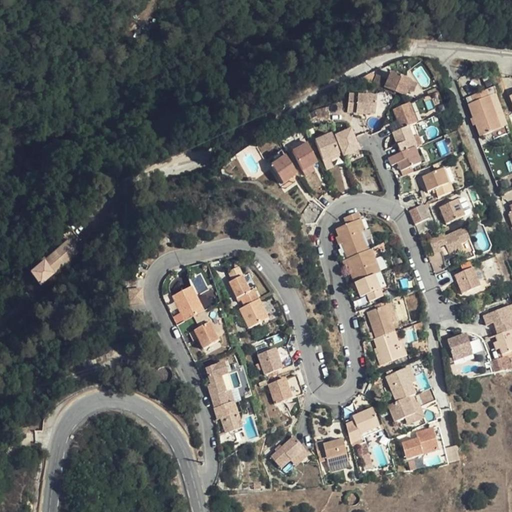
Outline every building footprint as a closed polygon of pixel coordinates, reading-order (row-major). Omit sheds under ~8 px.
[(390,71),(386,79),(385,84),(382,82),(383,78),(375,75),(372,83),(404,94),(407,87),(410,79),(390,71)] [(416,81),(410,79),(407,87),(412,89),(416,81)] [(478,101),(472,103),(474,108),(484,134),(505,126),(490,88),(476,94),(478,101)] [(356,110),(356,113),(373,114),(374,96),(346,96),(346,110),(356,110)] [(398,162),(403,175),(413,171),(411,165),(421,161),(415,146),(417,145),(409,125),(417,122),(409,103),(393,109),(398,120),(401,128),(393,132),(397,143),(401,151),(389,157),(392,164),(398,162)] [(392,132),(393,132),(401,128),(398,120),(389,124),(392,132)] [(359,150),(354,140),(350,131),(334,138),(344,157),(350,155),(358,151),(359,150)] [(334,168),(331,162),(329,159),(339,154),(331,137),(330,136),(314,144),(327,171),(334,168)] [(385,148),(389,157),(401,151),(397,143),(385,148)] [(317,165),(306,146),(304,147),(291,155),(303,174),(312,168),(317,165)] [(361,156),(358,151),(350,155),(352,160),(361,156)] [(267,165),(271,170),(285,160),(281,155),(267,165)] [(285,160),(271,170),(284,188),(298,178),(285,160)] [(442,166),(423,174),(429,189),(449,181),(442,166)] [(316,173),(312,168),(303,174),(306,179),(316,173)] [(298,178),(284,188),(288,193),(301,183),(298,178)] [(460,199),(441,207),(447,223),(467,215),(460,199)] [(306,217),(312,226),(320,226),(327,211),(317,203),(313,205),(306,217)] [(430,218),(424,204),(406,211),(413,220),(414,224),(430,218)] [(348,228),(337,233),(349,263),(370,255),(362,237),(358,224),(362,223),(359,216),(345,221),(348,228)] [(366,235),(362,223),(358,224),(362,237),(366,235)] [(443,234),(429,239),(435,252),(442,250),(440,246),(439,243),(445,240),(447,244),(455,266),(478,257),(466,227),(444,236),(443,234)] [(75,254),(65,243),(30,276),(40,287),(75,254)] [(355,287),(375,279),(385,275),(377,252),(370,255),(349,263),(344,265),(346,272),(349,271),(355,287)] [(505,273),(510,272),(507,255),(502,256),(505,273)] [(240,272),(243,283),(254,279),(250,269),(240,272)] [(474,269),(457,276),(465,296),(482,288),(474,269)] [(450,278),(452,277),(449,271),(442,275),(447,287),(453,285),(450,278)] [(255,279),(254,279),(243,283),(240,284),(245,302),(249,301),(250,305),(252,311),(268,306),(264,294),(260,296),(255,279)] [(383,300),(375,279),(355,287),(361,301),(367,299),(370,305),(383,300)] [(185,295),(196,319),(206,315),(216,310),(205,287),(185,295)] [(138,292),(130,292),(130,302),(130,303),(139,303),(138,292)] [(268,306),(252,311),(247,312),(253,333),(274,326),(268,306)] [(511,331),(511,312),(510,307),(483,316),(487,326),(495,324),(499,336),(511,331)] [(397,333),(387,308),(377,312),(369,315),(379,341),(396,334),(397,333)] [(212,327),(206,315),(196,319),(188,323),(193,336),(203,332),(206,330),(212,327)] [(222,323),(212,327),(206,330),(209,336),(215,348),(230,341),(222,323)] [(511,331),(499,336),(496,336),(503,355),(511,352),(511,331)] [(384,367),(406,359),(400,344),(396,334),(379,341),(377,341),(380,350),(384,358),(381,359),(384,367)] [(449,337),(442,340),(446,353),(454,351),(456,358),(474,352),(469,335),(461,337),(450,340),(449,337)] [(404,342),(400,344),(406,359),(410,357),(404,342)] [(289,348),(285,349),(290,370),(295,368),(289,348)] [(290,370),(285,349),(261,357),(266,377),(278,374),(290,370)] [(454,351),(446,353),(449,363),(475,355),(474,352),(456,358),(454,351)] [(506,370),(502,358),(494,360),(498,372),(506,370)] [(215,368),(222,395),(231,393),(241,390),(234,363),(215,368)] [(412,370),(408,372),(413,386),(418,384),(412,370)] [(418,397),(413,386),(408,372),(389,379),(399,405),(415,398),(418,397)] [(298,378),(293,379),(299,398),(304,397),(298,378)] [(299,398),(293,379),(281,383),(269,387),(275,406),(299,398)] [(234,404),(231,393),(222,395),(214,398),(216,408),(220,407),(234,404)] [(408,421),(409,423),(419,419),(415,408),(418,407),(415,398),(399,405),(390,408),(397,425),(408,421)] [(223,420),(226,419),(229,418),(230,422),(227,422),(233,445),(241,443),(239,436),(238,432),(247,430),(240,402),(234,404),(220,407),(223,420)] [(422,406),(418,407),(415,408),(419,419),(409,423),(411,427),(428,421),(422,406)] [(355,443),(365,439),(365,437),(371,435),(370,432),(381,427),(373,409),(354,417),(356,421),(358,425),(349,428),(355,443)] [(438,431),(431,433),(433,444),(440,443),(438,431)] [(433,444),(431,433),(418,435),(419,443),(404,446),(407,462),(442,454),(440,443),(433,444)] [(291,459),(294,462),(307,451),(295,438),(273,458),(281,467),(291,459)] [(324,441),(316,443),(320,459),(328,457),(330,464),(350,459),(345,440),(325,445),(324,441)] [(284,471),(294,462),(291,459),(281,467),(284,471)]
